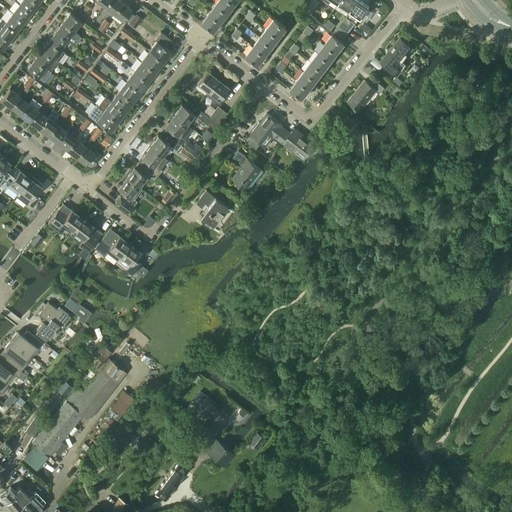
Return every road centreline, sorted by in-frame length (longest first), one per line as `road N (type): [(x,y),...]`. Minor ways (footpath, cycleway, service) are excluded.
road 1 (residential): [(268,89),(149,234),(87,187)]
road 2 (residential): [(268,89),(309,119),(405,5)]
road 3 (residential): [(198,38),(87,187)]
